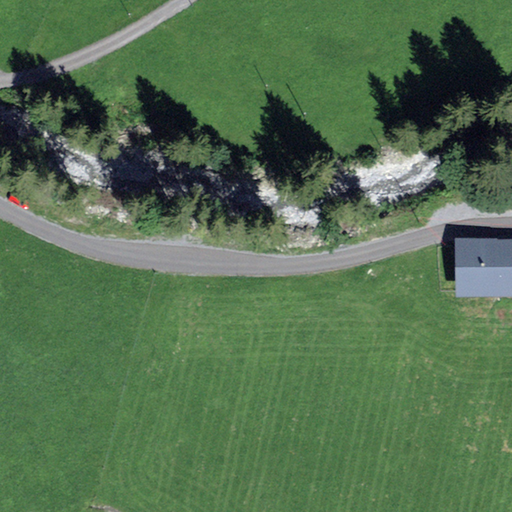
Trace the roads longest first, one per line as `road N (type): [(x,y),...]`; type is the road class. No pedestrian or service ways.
road 1 (tertiary): [(0,210),(117,259),(304,273),(511,232)]
road 2 (track): [(187,0),(62,65),(0,82)]
